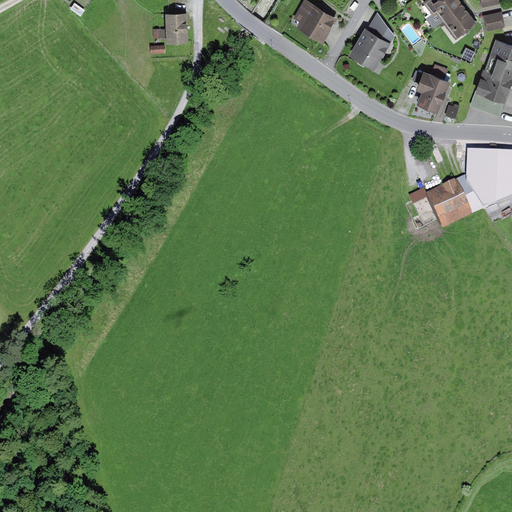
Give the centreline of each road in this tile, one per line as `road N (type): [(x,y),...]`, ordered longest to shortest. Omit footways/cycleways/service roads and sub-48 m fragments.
road 1 (track): [(200,0),(196,69),(173,122),(97,241),(0,362)]
road 2 (tertiary): [(511,135),(405,125),(323,73)]
road 3 (tertiary): [(323,73),(221,0)]
